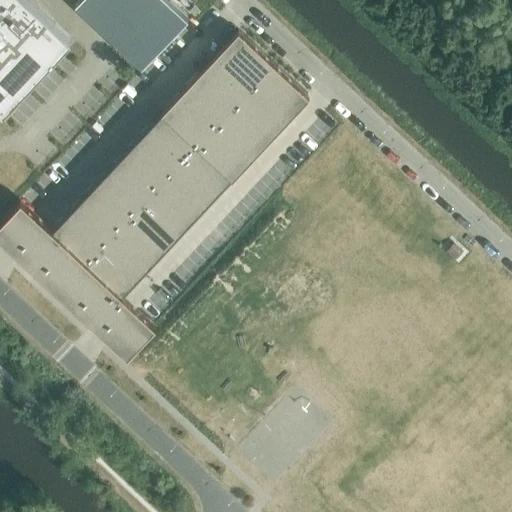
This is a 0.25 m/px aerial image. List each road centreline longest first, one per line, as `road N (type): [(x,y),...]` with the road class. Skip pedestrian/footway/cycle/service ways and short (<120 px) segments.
road 1 (residential): [(511,254),(238,0)]
road 2 (residential): [(232,511),(0,294)]
road 3 (unknown): [(54,0),(86,49),(73,92),(37,132)]
